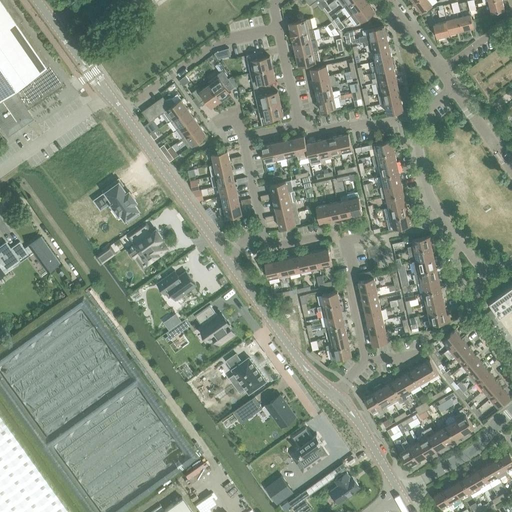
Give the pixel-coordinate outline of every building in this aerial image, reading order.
[(0,0),(0,123),(2,127),(7,134),(26,121),(32,117),(27,109),(29,107),(63,84),(20,22),(23,19),(8,0),(0,0)] [(317,0),(316,1),(322,9),(324,7),(328,5),(324,0),(317,0)] [(334,0),(328,5),(331,9),(337,5),(334,0)] [(367,0),(352,0),(344,7),(350,16),(369,2),(367,0)] [(427,0),(418,0),(414,3),(421,13),(429,8),(432,6),(427,0)] [(502,0),(494,0),(489,1),(492,12),(505,9),(502,0)] [(369,2),(350,16),(356,24),(361,21),(375,11),(369,2)] [(469,5),(471,14),(477,13),(477,11),(477,10),(475,4),(474,4),(469,5)] [(436,6),(434,7),(436,17),(439,16),(444,15),(445,15),(442,5),(439,5),(436,6)] [(470,16),(458,19),(461,32),(473,28),(470,16)] [(310,18),(289,23),(290,28),(291,34),(292,34),(313,29),(310,18)] [(458,19),(446,21),(449,34),(461,32),(458,19)] [(446,21),(433,24),(436,37),(449,34),(446,21)] [(327,25),(324,26),(330,36),(339,34),(335,28),(331,23),(327,25)] [(347,31),(344,33),(345,35),(347,44),(349,43),(352,43),(352,44),(360,42),(364,41),(386,36),(384,25),(368,28),(367,29),(366,29),(368,35),(358,37),(359,38),(355,39),(353,30),(347,31)] [(292,34),(291,34),(292,40),(293,39),(294,44),(314,40),(315,39),(316,39),(314,29),(313,29),(292,34)] [(386,36),(364,41),(365,45),(368,45),(369,51),(373,50),(389,46),(386,36)] [(314,40),(294,44),(296,55),(316,50),(317,50),(318,50),(316,39),(315,39),(314,40)] [(389,46),(373,50),(376,60),(391,57),(389,46)] [(219,57),(231,53),(229,47),(217,51),(219,57)] [(316,50),(296,55),(299,65),(320,61),(317,50),(316,50)] [(259,52),(246,55),(250,73),(263,70),(271,68),(273,68),(272,66),(270,56),(260,58),(259,52)] [(376,60),(370,62),(371,66),(372,72),(374,72),(378,71),(394,67),(391,57),(376,60)] [(220,62),(215,65),(220,72),(223,70),(225,69),(220,62)] [(326,64),(311,68),(313,79),(329,75),(326,64)] [(374,78),(371,79),(372,83),(375,83),(396,78),(394,67),(378,71),(374,72),(375,78),(374,78)] [(263,70),(250,73),(254,90),(267,87),(265,81),(275,79),(273,68),(271,68),(263,70)] [(219,78),(211,84),(221,99),(231,92),(225,84),(230,81),(228,78),(223,70),(220,72),(217,74),(219,78)] [(329,75),(313,79),(316,89),(331,86),(338,84),(337,80),(335,81),(334,78),(334,74),(329,75)] [(231,77),(228,78),(230,81),(234,87),(238,86),(235,76),(231,77)] [(396,78),(375,83),(377,93),(398,89),(396,78)] [(199,88),(193,92),(196,97),(200,102),(206,98),(208,101),(212,106),(221,99),(211,84),(201,91),(199,88)] [(331,86),(316,89),(318,100),(338,95),(340,95),(339,90),(332,91),(331,86)] [(267,87),(254,90),(258,108),(271,105),(280,103),(278,91),(268,94),(267,87)] [(398,89),(377,93),(380,104),(385,103),(401,99),(398,89)] [(355,91),(352,92),(353,96),(355,106),(362,104),(361,98),(359,90),(355,91)] [(338,95),(318,100),(320,111),(336,107),(341,106),(339,99),(338,95)] [(163,96),(158,100),(166,111),(164,112),(165,113),(170,121),(174,118),(188,108),(182,99),(176,103),(173,97),(172,97),(173,98),(166,100),(163,96)] [(194,98),(193,100),(198,108),(202,105),(201,104),(200,102),(196,97),(194,98)] [(401,99),(385,103),(387,114),(395,112),(399,111),(403,110),(401,99)] [(158,100),(153,104),(161,115),(162,113),(164,112),(166,111),(158,100)] [(271,105),(258,108),(262,125),(275,123),(273,116),(283,114),(280,103),(271,105)] [(153,104),(148,107),(155,118),(161,115),(153,104)] [(148,107),(142,111),(149,120),(150,122),(155,118),(148,107)] [(174,118),(170,121),(177,129),(180,127),(194,117),(188,108),(174,118)] [(180,127),(177,129),(183,138),(201,125),(194,117),(180,127)] [(201,125),(183,138),(189,147),(197,142),(199,140),(207,134),(201,125)] [(348,133),(338,136),(340,148),(341,152),(343,158),(346,157),(348,155),(346,150),(352,149),(352,148),(352,147),(348,133)] [(304,135),(293,138),(296,148),(297,153),(299,159),(300,164),(310,162),(309,159),(309,157),(307,148),(306,143),(304,135)] [(338,136),(327,138),(329,148),(331,154),(341,152),(340,148),(338,136)] [(293,138),(283,140),(285,148),(286,156),(297,153),(296,148),(293,138)] [(327,138),(317,141),(318,148),(322,162),(322,163),(326,162),(326,158),(331,157),(331,154),(329,148),(327,138)] [(394,139),(355,148),(356,152),(375,148),(377,155),(394,151),(393,146),(395,146),(394,139)] [(283,140),(272,143),(274,148),(276,158),(286,156),(285,148),(283,140)] [(317,141),(306,143),(307,148),(309,157),(309,159),(310,162),(311,165),(322,162),(318,148),(317,141)] [(272,143),(262,145),(262,148),(265,161),(276,158),(274,148),(272,143)] [(167,150),(163,152),(167,157),(170,161),(174,158),(167,149),(167,150)] [(227,150),(212,153),(214,164),(230,161),(227,150)] [(377,155),(373,156),(375,166),(379,165),(380,165),(397,161),(394,151),(377,155)] [(214,164),(210,165),(212,176),(217,175),(232,171),(230,161),(214,164)] [(380,165),(379,165),(381,176),(382,176),(399,172),(397,161),(380,165)] [(212,176),(211,176),(214,186),(219,185),(235,182),(232,171),(217,175),(212,176)] [(381,176),(376,177),(378,187),(380,187),(384,186),(384,187),(401,183),(399,172),(382,176),(381,176)] [(308,176),(302,177),(305,188),(311,186),(311,183),(310,180),(309,176),(308,176)] [(190,181),(192,191),(199,190),(197,179),(190,181)] [(106,191),(95,200),(101,208),(112,200),(114,202),(112,204),(118,213),(119,212),(121,211),(128,221),(138,214),(136,210),(138,209),(133,202),(136,200),(129,191),(127,193),(117,180),(105,189),(106,191)] [(286,181),(270,184),(270,185),(273,195),(288,192),(293,191),(291,180),(286,181)] [(235,182),(219,185),(221,196),(237,192),(235,182)] [(372,182),(363,184),(365,191),(368,190),(373,189),(372,182)] [(384,186),(380,187),(382,198),(383,198),(386,197),(404,193),(401,183),(384,187),(384,186)] [(311,186),(305,188),(307,197),(313,196),(311,186)] [(199,190),(192,191),(199,201),(203,200),(201,189),(199,190)] [(288,192),(273,195),(275,206),(296,201),(293,191),(288,192)] [(348,195),(347,195),(348,200),(351,215),(362,213),(358,197),(359,197),(358,191),(347,194),(348,195)] [(237,192),(221,196),(224,206),(239,203),(237,192)] [(404,193),(386,197),(388,207),(389,208),(406,204),(404,193)] [(341,201),(337,202),(341,218),(351,215),(348,200),(347,195),(340,197),(341,201)] [(296,201),(275,206),(277,216),(298,212),(296,205),(296,201)] [(337,202),(327,205),(330,220),(341,218),(337,202)] [(224,206),(219,207),(221,218),(226,217),(242,214),(239,203),(224,206)] [(389,208),(384,209),(386,219),(391,218),(408,214),(406,204),(389,208)] [(327,205),(316,207),(318,218),(319,222),(330,220),(327,205)] [(205,209),(210,215),(214,212),(210,206),(205,209)] [(214,212),(210,215),(215,223),(220,220),(214,212)] [(298,212),(277,216),(280,227),(296,224),(300,222),(298,212)] [(391,218),(386,219),(388,230),(396,228),(397,228),(405,226),(406,226),(413,224),(411,218),(409,218),(408,214),(391,218)] [(131,247),(128,249),(134,257),(141,253),(148,262),(150,261),(150,262),(156,257),(156,256),(159,254),(160,255),(166,250),(165,250),(167,248),(161,240),(163,238),(156,229),(152,232),(146,223),(129,235),(135,244),(133,246),(131,247)] [(413,246),(408,247),(409,252),(431,247),(430,243),(432,242),(431,235),(412,240),(413,246)] [(0,274),(28,255),(32,252),(46,272),(59,263),(40,236),(32,242),(23,248),(19,241),(9,248),(5,242),(0,245),(0,274)] [(110,246),(97,255),(102,262),(115,253),(110,246)] [(431,247),(409,252),(410,256),(415,255),(417,261),(434,257),(431,247)] [(328,249),(317,251),(321,266),(332,264),(328,249)] [(307,254),(310,269),(321,266),(317,251),(307,254)] [(296,256),(300,271),(310,269),(307,254),(296,256)] [(296,256),(286,258),(289,274),(300,271),(296,256)] [(417,261),(412,262),(415,273),(419,272),(436,268),(434,257),(417,261)] [(275,261),(278,276),(289,274),(286,258),(275,261)] [(275,261),(264,263),(268,278),(278,276),(275,261)] [(401,265),(397,265),(400,276),(407,275),(404,264),(401,264),(401,265)] [(419,272),(415,273),(417,283),(421,282),(438,279),(436,268),(419,272)] [(61,270),(57,273),(62,279),(66,276),(61,270)] [(174,270),(156,283),(164,294),(169,291),(175,300),(195,285),(185,271),(178,276),(174,270)] [(360,280),(358,281),(361,292),(376,288),(374,277),(375,277),(373,270),(371,271),(369,271),(359,273),(360,280)] [(407,275),(400,276),(402,287),(406,286),(409,285),(407,275)] [(438,279),(421,282),(424,293),(441,289),(438,279)] [(511,285),(489,302),(493,308),(498,314),(499,316),(511,307),(511,285)] [(376,288),(361,292),(363,302),(378,299),(376,289),(376,288)] [(441,289),(424,293),(426,303),(443,300),(441,289)] [(141,296),(138,291),(132,295),(135,300),(141,296)] [(337,291),(321,295),(324,305),(324,306),(340,303),(337,291)] [(378,299),(363,302),(363,303),(365,313),(381,309),(379,299),(378,299)] [(443,300),(426,303),(428,314),(445,310),(443,300)] [(485,302),(480,305),(481,306),(482,308),(483,310),(484,309),(488,306),(486,302),(485,302)] [(324,305),(317,307),(318,311),(321,310),(323,317),(326,316),(326,317),(342,313),(340,303),(324,306),(324,305)] [(210,304),(195,315),(202,326),(201,327),(206,335),(212,331),(215,335),(214,336),(215,337),(220,344),(234,334),(229,327),(230,326),(230,325),(228,326),(225,321),(227,320),(221,312),(218,315),(210,304)] [(493,308),(484,315),(492,327),(499,322),(495,316),(498,314),(493,308)] [(381,309),(365,313),(368,323),(383,320),(381,310),(381,309)] [(430,320),(424,322),(425,326),(429,325),(436,324),(450,320),(449,313),(446,314),(445,310),(428,314),(430,320)] [(342,313),(326,317),(329,326),(329,327),(345,324),(342,313)] [(168,335),(165,338),(167,341),(171,338),(190,324),(186,318),(166,332),(168,335)] [(383,320),(368,323),(368,324),(370,334),(386,331),(383,320)] [(329,326),(322,328),(323,332),(326,331),(327,339),(347,334),(345,324),(329,327),(329,326)] [(453,331),(442,340),(449,348),(462,338),(454,329),(453,331)] [(386,331),(370,334),(373,345),(388,341),(386,331)] [(328,345),(326,345),(327,349),(329,349),(330,349),(349,345),(347,334),(327,339),(328,345)] [(445,351),(443,353),(450,361),(456,357),(468,346),(462,338),(449,348),(445,351)] [(330,349),(329,349),(331,359),(333,359),(352,355),(349,345),(330,349)] [(468,346),(456,357),(463,365),(475,355),(468,346)] [(236,353),(226,360),(232,368),(232,369),(235,374),(230,378),(240,392),(246,388),(249,393),(266,381),(249,356),(242,361),(236,353)] [(463,365),(460,367),(460,368),(462,370),(464,373),(467,370),(468,371),(470,373),(482,363),(475,355),(463,365)] [(430,359),(420,365),(428,379),(431,383),(439,378),(437,374),(438,373),(430,359)] [(470,373),(467,376),(471,380),(474,384),(477,381),(489,371),(482,363),(470,373)] [(420,365),(411,370),(419,384),(428,379),(420,365)] [(187,367),(182,370),(188,378),(188,379),(193,375),(187,367)] [(210,367),(200,375),(204,380),(214,373),(210,367)] [(411,370),(401,376),(410,390),(410,389),(413,388),(416,392),(422,388),(419,384),(411,370)] [(489,371),(477,381),(477,382),(484,390),(496,379),(489,371)] [(401,376),(392,381),(404,401),(406,404),(410,402),(408,399),(406,396),(412,392),(410,389),(410,390),(401,376)] [(496,379),(484,390),(490,398),(503,388),(496,379)] [(392,381),(383,387),(393,404),(398,400),(400,403),(404,401),(392,381)] [(449,386),(437,393),(437,394),(439,397),(451,390),(452,389),(449,386)] [(383,387),(373,392),(385,412),(389,410),(387,407),(393,404),(383,387)] [(503,388),(490,398),(498,407),(510,396),(503,388)] [(453,392),(444,397),(444,398),(446,401),(451,398),(452,400),(453,400),(457,397),(458,397),(454,391),(453,392)] [(463,393),(460,395),(464,400),(467,398),(470,395),(466,391),(463,392),(463,393)] [(373,392),(364,398),(371,410),(372,412),(373,414),(378,412),(380,415),(385,412),(373,392)] [(280,394),(266,405),(281,426),(295,416),(280,394)] [(255,396),(233,411),(241,422),(263,407),(255,396)] [(311,416),(321,412),(318,403),(307,407),(311,416)] [(460,413),(454,417),(464,434),(474,428),(466,414),(464,412),(462,408),(459,410),(460,413)] [(226,427),(237,420),(233,414),(223,421),(226,427)] [(387,419),(379,424),(379,425),(382,430),(386,428),(392,424),(393,424),(388,415),(387,415),(385,416),(387,419)] [(445,420),(445,422),(447,425),(455,439),(464,434),(454,417),(452,416),(445,420)] [(399,423),(397,425),(399,429),(400,430),(402,433),(406,430),(411,428),(410,426),(408,423),(406,420),(406,419),(401,422),(399,423)] [(0,511),(64,511),(32,466),(0,421),(0,511)] [(397,425),(387,430),(387,431),(388,432),(390,436),(400,430),(399,429),(397,425)] [(447,425),(437,431),(445,445),(455,439),(447,425)] [(431,427),(425,430),(436,450),(445,445),(437,431),(434,433),(431,427)] [(323,443),(317,434),(312,437),(307,430),(304,433),(302,430),(293,436),(300,446),(297,448),(300,452),(295,456),(304,468),(308,465),(309,466),(321,458),(320,456),(324,453),(319,446),(323,443)] [(423,435),(417,439),(419,442),(427,456),(436,450),(425,430),(421,432),(423,435)] [(405,450),(400,453),(408,467),(417,461),(409,447),(406,441),(401,443),(405,450)] [(419,442),(409,447),(417,461),(427,456),(419,442)] [(511,455),(509,451),(500,457),(510,475),(511,473),(511,469),(511,468),(511,455)] [(500,457),(491,462),(499,476),(504,473),(507,476),(510,475),(500,457)] [(186,472),(190,480),(211,469),(207,462),(186,472)] [(491,462),(481,468),(489,482),(499,476),(491,462)] [(342,463),(286,503),(292,511),(307,511),(312,508),(305,498),(326,483),(346,468),(342,463)] [(481,468),(472,473),(480,487),(489,482),(481,468)] [(338,486),(329,492),(335,499),(343,493),(346,498),(360,488),(352,476),(350,477),(346,472),(334,480),(338,486)] [(228,473),(215,482),(236,510),(249,501),(228,473)] [(472,473),(462,479),(470,492),(473,497),(482,491),(480,487),(472,473)] [(281,475),(265,487),(277,503),(293,491),(281,475)] [(462,479),(453,484),(461,498),(470,492),(462,479)] [(453,484),(444,490),(454,508),(458,505),(455,501),(461,498),(453,484)] [(220,511),(216,504),(221,501),(214,489),(195,499),(202,511),(220,511)] [(444,490),(434,495),(442,509),(448,505),(451,509),(454,508),(444,490)] [(192,511),(181,497),(160,511),(192,511)]
